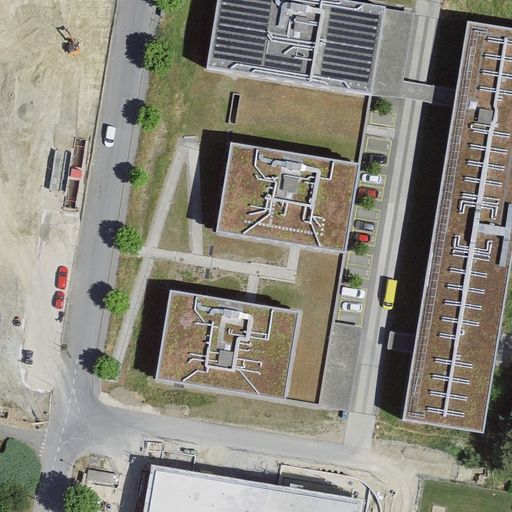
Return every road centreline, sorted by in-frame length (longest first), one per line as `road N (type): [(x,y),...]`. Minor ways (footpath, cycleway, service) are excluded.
road 1 (residential): [(424,27),(354,458)]
road 2 (residential): [(66,411),(138,0)]
road 3 (residential): [(66,411),(354,458)]
